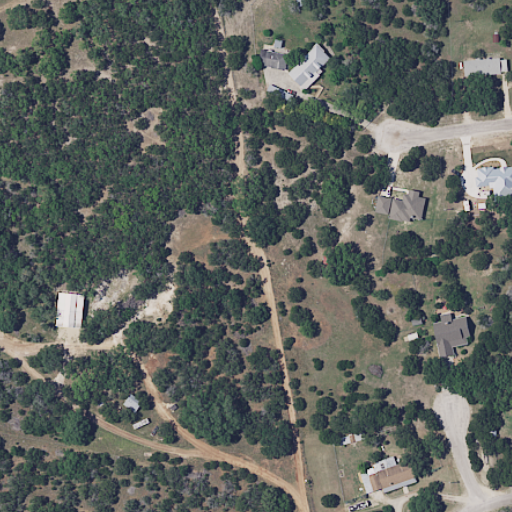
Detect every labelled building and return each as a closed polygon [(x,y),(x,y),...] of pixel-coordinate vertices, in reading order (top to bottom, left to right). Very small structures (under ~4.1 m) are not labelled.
[(287,73),(302,88),(331,60),(315,44),(287,73)] [(284,68),(285,53),(259,52),(258,67),(284,68)] [(505,75),(505,60),(463,60),(463,75),(505,75)] [(419,223),(425,195),(405,191),(403,201),(376,196),(373,214),(419,223)] [(464,317),(449,319),(448,314),(439,316),(440,322),(432,324),(437,358),(452,355),(451,347),(469,344),(464,317)] [(121,405),(133,413),(140,402),(129,394),(121,405)] [(414,481),(407,461),(394,465),(392,459),(366,467),(375,494),(414,481)]
